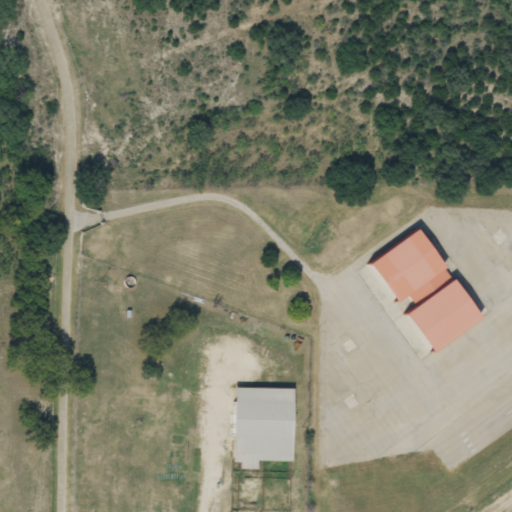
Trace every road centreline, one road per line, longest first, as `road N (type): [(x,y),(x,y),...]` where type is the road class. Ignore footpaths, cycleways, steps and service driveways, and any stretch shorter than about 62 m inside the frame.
road 1 (residential): [(44,0),(66,68),(74,136),(64,511)]
road 2 (residential): [(74,168),(264,130),(361,87),(410,48),(437,0)]
road 3 (residential): [(72,243),(166,224),(236,135)]
